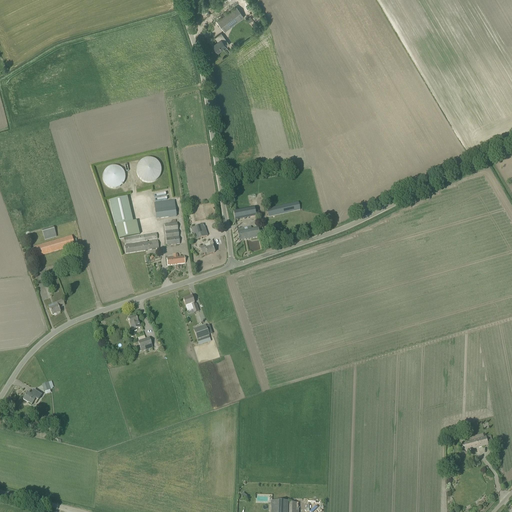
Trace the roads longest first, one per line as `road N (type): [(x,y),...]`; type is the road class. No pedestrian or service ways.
road 1 (unclassified): [(230,269),(331,234),(511,146)]
road 2 (unclassified): [(0,403),(44,341),(70,322),(230,269)]
road 3 (unclassified): [(230,269),(194,45),(178,0)]
